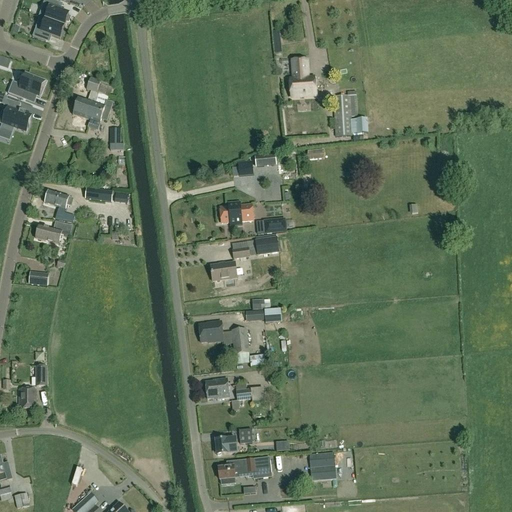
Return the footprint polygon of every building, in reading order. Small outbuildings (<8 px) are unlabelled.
[(48,0),(45,0),(38,19),(64,28),(66,23),(68,24),(71,18),(69,17),(69,16),(56,11),(59,4),(48,0)] [(39,19),(32,38),(45,43),(48,36),(60,41),(64,28),(39,19)] [(290,80),(291,98),(315,97),(314,79),(308,79),(307,60),(292,61),(293,80),(290,80)] [(12,80),(8,92),(25,98),(28,90),(42,95),(47,78),(25,71),(21,83),(12,80)] [(86,91),(109,98),(112,88),(100,85),(101,82),(90,78),(86,91)] [(333,98),(335,129),(331,130),(331,139),(352,137),(351,118),(357,117),(356,96),(333,98)] [(88,129),(96,104),(79,99),(73,116),(90,122),(87,128),(88,129)] [(96,104),(88,129),(98,132),(102,120),(107,122),(111,109),(106,108),(96,104)] [(0,129),(0,130),(5,132),(3,137),(14,141),(16,135),(26,139),(32,123),(26,122),(27,120),(21,118),(20,119),(19,119),(21,111),(8,107),(9,108),(2,130),(0,129)] [(121,146),(121,130),(110,130),(110,146),(121,146)] [(324,160),(323,152),(307,153),(308,162),(324,160)] [(256,166),(276,165),(275,155),(255,157),(256,166)] [(238,165),(239,178),(253,177),(252,164),(238,165)] [(113,193),(77,189),(76,194),(86,195),(85,200),(112,203),(113,193)] [(58,208),(65,211),(67,206),(72,208),(74,199),(69,198),(49,192),(45,205),(58,208)] [(229,208),(220,209),(222,225),(230,224),(231,226),(230,226),(230,227),(243,226),(242,225),(242,223),(254,222),(252,206),(240,207),(240,204),(241,204),(228,205),(229,205),(229,208)] [(285,221),(274,222),(264,223),(265,235),(286,233),(285,229),(285,221)] [(70,235),(72,227),(56,223),(54,231),(39,227),(36,240),(59,246),(62,233),(70,235)] [(257,256),(279,253),(277,238),(255,241),(257,256)] [(221,244),(210,244),(210,254),(221,254),(221,244)] [(250,259),(248,249),(232,251),(233,261),(250,259)] [(66,263),(59,261),(57,267),(64,269),(66,263)] [(210,267),(212,283),(237,279),(235,263),(210,267)] [(31,274),(29,286),(47,288),(49,276),(31,274)] [(264,301),(252,301),(253,311),(265,311),(265,312),(247,313),(248,323),(265,322),(265,325),(282,324),(281,310),(270,311),(270,301),(264,301)] [(208,344),(224,343),(221,323),(207,325),(207,326),(199,327),(201,344),(208,344)] [(231,332),(235,366),(250,364),(245,330),(231,332)] [(37,354),(36,354),(36,363),(45,363),(45,354),(37,354)] [(35,367),(35,388),(47,388),(48,367),(35,367)] [(10,391),(11,381),(3,381),(2,391),(10,391)] [(207,401),(214,400),(214,401),(229,399),(227,381),(213,382),(214,383),(205,384),(207,401)] [(237,402),(252,401),(251,390),(246,390),(245,385),(236,386),(237,402)] [(259,387),(259,400),(272,400),(271,387),(259,387)] [(36,391),(19,391),(19,411),(36,411),(36,391)] [(239,433),(240,445),(253,445),(252,436),(250,436),(250,432),(239,433)] [(227,440),(215,442),(216,448),(214,449),(214,454),(217,454),(217,456),(228,455),(238,454),(237,445),(234,445),(233,441),(227,441),(227,440)] [(335,468),(334,455),(309,456),(310,470),(335,468)] [(286,471),(302,470),(301,456),(285,457),(286,471)] [(0,483),(1,489),(0,489),(0,495),(2,502),(12,499),(9,487),(8,487),(5,475),(1,458),(0,458),(0,483)] [(219,481),(220,481),(221,487),(235,486),(234,478),(241,478),(240,474),(255,473),(256,480),(272,479),(270,459),(238,462),(239,472),(234,472),(233,468),(218,469),(219,481)] [(311,483),(336,481),(335,468),(310,470),(311,483)] [(30,507),(27,494),(14,497),(17,510),(30,507)] [(100,511),(95,506),(99,503),(90,494),(72,511),(100,511)]
